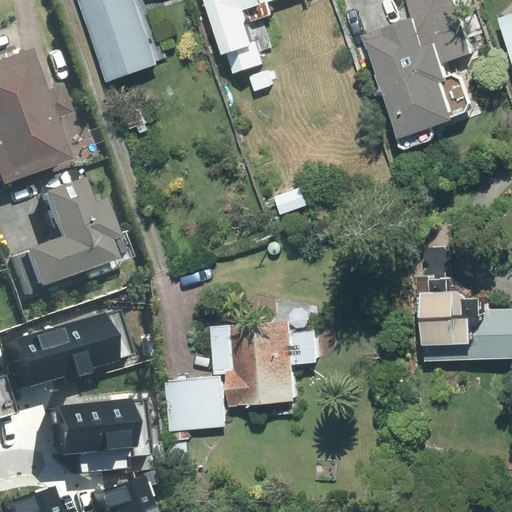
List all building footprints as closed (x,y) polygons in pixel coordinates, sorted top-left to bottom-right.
[(83,0),(111,77),(160,59),(139,0),(83,0)] [(214,0),(238,68),(268,58),(249,4),(260,0),(214,0)] [(449,60),(476,50),(457,0),(410,0),(416,15),(364,33),(401,134),(467,110),(449,60)] [(511,10),(502,14),(511,41),(511,10)] [(19,47),(0,53),(0,178),(58,158),(19,47)] [(82,197),(74,177),(34,191),(50,236),(16,248),(17,252),(8,256),(22,295),(109,264),(100,240),(109,237),(93,193),(82,197)] [(428,357),(511,353),(511,304),(489,306),(488,290),(474,291),(454,271),(424,273),(428,357)] [(295,330),(293,317),(214,325),(219,372),(230,372),(233,403),(301,396),(297,360),(322,358),(319,327),(295,330)] [(224,374),(168,379),(172,429),(174,428),(174,438),(192,437),(191,427),(229,424),(224,374)] [(191,460),(190,441),(172,442),(173,461),(191,460)] [(0,510),(14,511),(62,511),(70,459),(0,449),(0,510)] [(73,477),(103,481),(105,463),(76,459),(73,477)]
